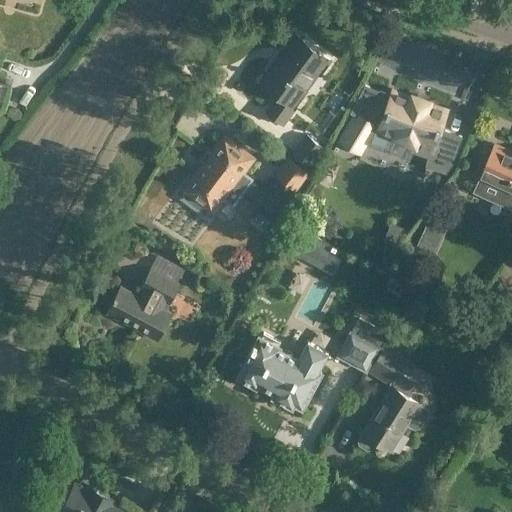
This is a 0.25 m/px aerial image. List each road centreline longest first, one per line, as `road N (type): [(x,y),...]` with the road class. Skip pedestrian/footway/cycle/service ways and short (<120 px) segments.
road 1 (residential): [(3,363),(93,181),(199,0)]
road 2 (residential): [(291,511),(3,363)]
